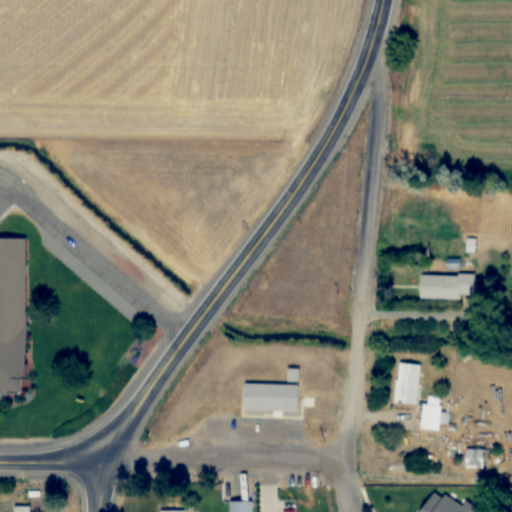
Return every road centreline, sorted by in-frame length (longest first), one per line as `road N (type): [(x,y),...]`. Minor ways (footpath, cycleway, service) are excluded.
road 1 (secondary): [(79,511),(93,454),(300,165),(363,26)]
road 2 (residential): [(363,26),(344,348),(329,463)]
road 3 (residential): [(329,463),(93,454)]
